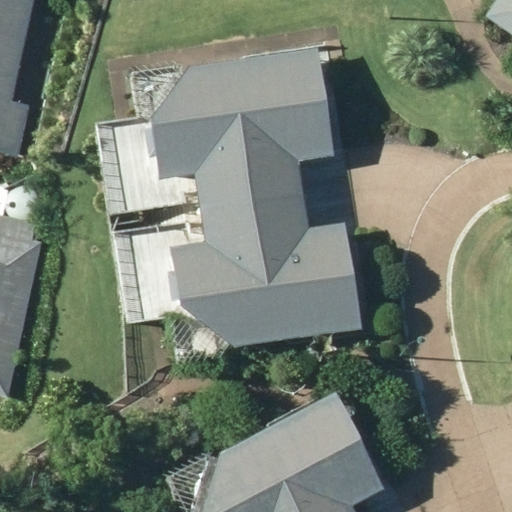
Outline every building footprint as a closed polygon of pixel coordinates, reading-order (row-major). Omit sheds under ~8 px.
[(11,98),(32,0),(0,0),(0,150),(17,154),(28,101),(11,98)] [(511,0),(493,0),(484,13),(511,31),(511,0)] [(197,208),(303,193),(298,159),(333,154),(317,48),(185,66),(149,116),(158,181),(192,176),(197,208)] [(303,193),(197,208),(201,240),(163,246),(170,300),(231,345),(360,327),(344,222),(307,227),(303,193)] [(0,395),(7,397),(40,241),(32,239),(36,220),(0,211),(0,395)] [(357,511),(354,505),(384,489),(335,393),(169,477),(185,510),(190,511),(357,511)]
